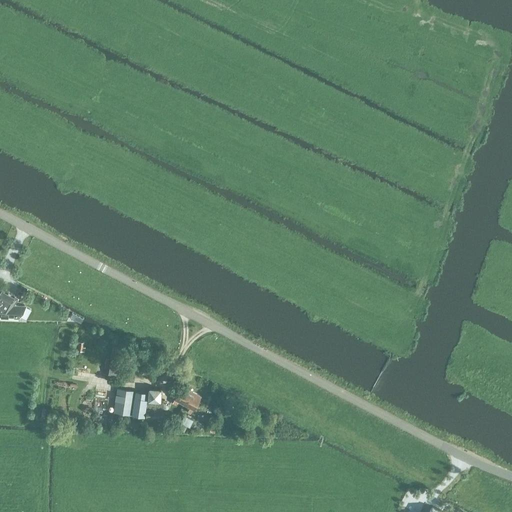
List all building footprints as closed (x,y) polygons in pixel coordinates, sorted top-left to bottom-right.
[(0,306),(8,291),(2,287),(1,289),(0,288),(0,306)] [(15,294),(8,291),(0,306),(0,314),(19,315),(19,316),(25,305),(24,305),(17,305),(13,303),(16,297),(14,296),(15,294)] [(113,347),(107,378),(133,382),(135,374),(125,372),(126,366),(122,365),(125,348),(113,347)] [(181,385),(179,389),(174,399),(172,402),(176,405),(178,401),(184,404),(191,391),(181,385)] [(148,399),(161,399),(162,386),(149,386),(148,399)] [(135,390),(117,388),(114,412),(131,415),(135,390)] [(135,390),(131,415),(145,417),(147,400),(148,392),(135,390)] [(201,396),(191,391),(184,404),(190,407),(187,411),(191,413),(193,409),(194,409),(201,396)] [(183,417),(180,422),(187,426),(189,427),(193,420),(184,415),(183,417)] [(210,423),(208,432),(214,433),(216,424),(210,423)]
